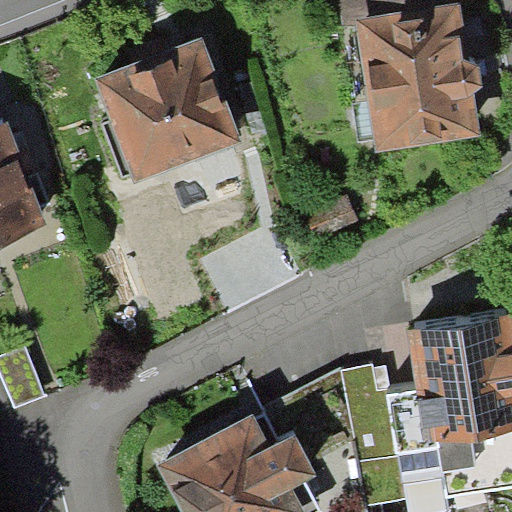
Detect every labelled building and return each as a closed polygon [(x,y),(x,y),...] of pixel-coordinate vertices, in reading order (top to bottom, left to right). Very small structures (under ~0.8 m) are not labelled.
[(339,0),(342,19),(355,17),(369,102),(374,140),(376,152),(480,136),(474,91),(484,90),(480,64),(469,65),(460,2),(454,3),(453,0),(339,0)] [(201,37),(95,78),(135,181),(241,141),(201,37)] [(374,140),(369,102),(354,104),(359,142),(374,140)] [(9,125),(0,127),(0,241),(46,225),(9,125)] [(357,220),(345,194),(306,212),(319,238),(357,220)] [(511,313),(407,329),(416,390),(388,395),(403,484),(443,477),(446,496),(511,486),(511,313)] [(45,396),(25,345),(0,354),(0,371),(14,408),(45,396)] [(373,364),(341,369),(354,445),(365,505),(405,498),(403,484),(388,395),(386,389),(377,391),(373,367),(373,364)] [(386,365),(373,367),(377,391),(386,389),(390,389),(386,365)] [(341,369),(342,368),(265,407),(281,439),(295,432),(311,464),(354,445),(341,369)] [(253,415),(156,464),(180,511),(305,511),(292,487),(317,474),(311,464),(295,432),(281,439),(269,446),(253,415)] [(446,496),(443,477),(403,484),(405,498),(407,511),(439,511),(449,510),(446,496)]
